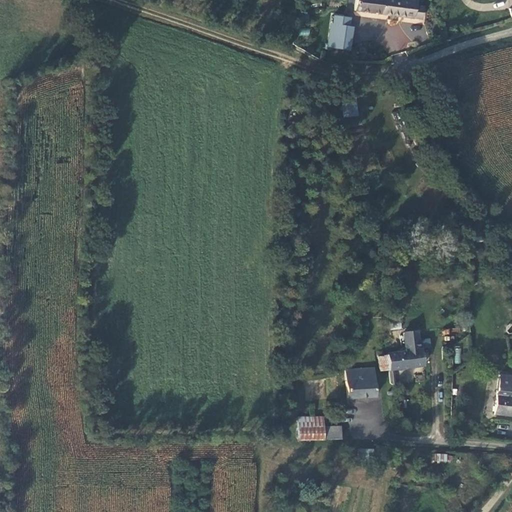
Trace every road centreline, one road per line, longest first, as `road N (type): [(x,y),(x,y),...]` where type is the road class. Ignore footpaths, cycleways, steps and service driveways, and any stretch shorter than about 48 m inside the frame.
road 1 (track): [(111,0),(335,77),(375,74)]
road 2 (unclassified): [(375,74),(511,30)]
